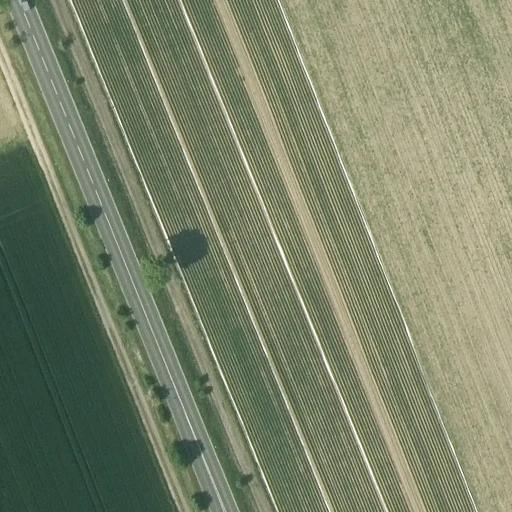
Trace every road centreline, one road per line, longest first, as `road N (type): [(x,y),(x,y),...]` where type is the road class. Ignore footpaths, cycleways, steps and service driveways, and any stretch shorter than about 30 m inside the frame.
road 1 (track): [(55,0),(262,511)]
road 2 (tertiary): [(221,511),(16,0)]
road 3 (track): [(0,52),(180,511)]
